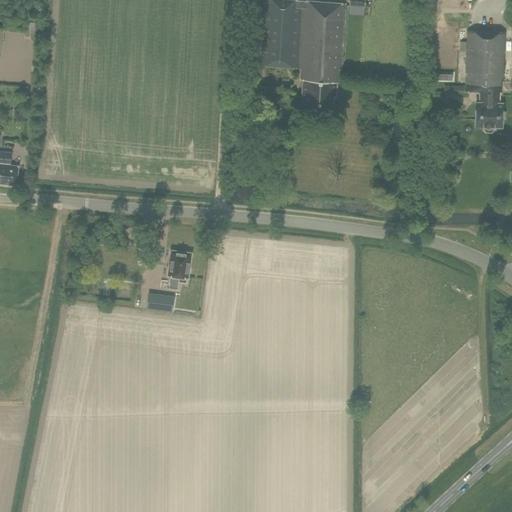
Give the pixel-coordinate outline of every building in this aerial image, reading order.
[(264,0),(260,65),(301,68),(300,79),(303,79),(302,94),(304,95),(303,108),(332,110),(333,97),(336,97),(337,82),(341,82),(346,4),(298,0),(264,0)] [(365,0),(349,0),(349,5),(350,5),(349,14),(364,15),(364,6),(365,6),(365,0)] [(36,21),(26,20),(25,35),(34,36),(36,21)] [(467,31),(465,92),(480,92),(479,103),(476,103),(475,126),(483,127),(483,130),(485,132),(491,132),(493,130),(494,127),(502,127),(502,103),(499,103),(499,93),(502,93),(502,81),(504,81),(505,32),(467,31)] [(0,182),(17,184),(18,165),(10,165),(12,152),(0,150),(0,182)] [(179,277),(187,278),(190,254),(171,251),(168,276),(170,276),(168,288),(177,289),(179,277)] [(173,296),(149,293),(147,307),(171,311),(173,296)]
